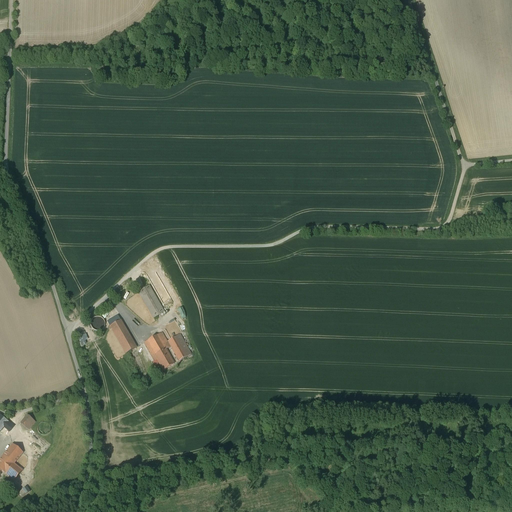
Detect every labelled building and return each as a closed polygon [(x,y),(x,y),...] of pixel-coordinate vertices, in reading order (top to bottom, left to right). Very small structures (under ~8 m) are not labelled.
[(155,258),(151,260),(167,288),(171,286),(155,258)] [(149,286),(139,292),(154,318),(164,313),(149,286)] [(102,320),(101,319),(99,318),(97,319),(95,319),(94,321),(93,322),(93,324),(93,327),(95,329),(97,330),(99,330),(100,330),(102,329),(103,328),(104,327),(104,325),(104,323),(104,321),(102,320)] [(136,348),(121,321),(110,327),(126,354),(136,348)] [(162,333),(145,343),(155,361),(157,360),(163,371),(174,365),(166,350),(170,347),(162,333)] [(191,355),(180,335),(176,337),(187,357),(191,355)] [(176,337),(168,342),(169,344),(179,362),(182,360),(187,357),(176,337)] [(27,415),(21,423),(29,430),(35,422),(27,415)] [(50,432),(50,429),(50,427),(49,425),(46,423),(44,423),(42,424),(40,425),(38,427),(38,429),(38,432),(40,434),(42,435),(44,436),(47,435),(49,434),(50,432)] [(12,445),(0,460),(0,469),(1,471),(14,481),(23,471),(14,464),(23,454),(12,445)] [(27,487),(19,492),(22,497),(30,492),(27,487)]
